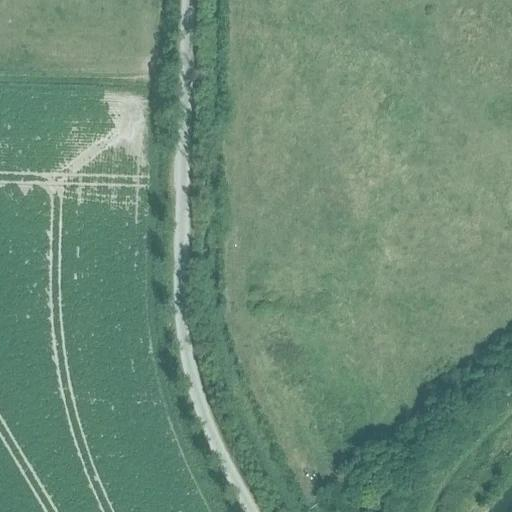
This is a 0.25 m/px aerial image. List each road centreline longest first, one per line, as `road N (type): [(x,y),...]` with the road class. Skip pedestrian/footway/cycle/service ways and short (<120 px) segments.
road 1 (unclassified): [(246,511),(190,401),(174,343),(183,0)]
road 2 (track): [(181,80),(0,74)]
